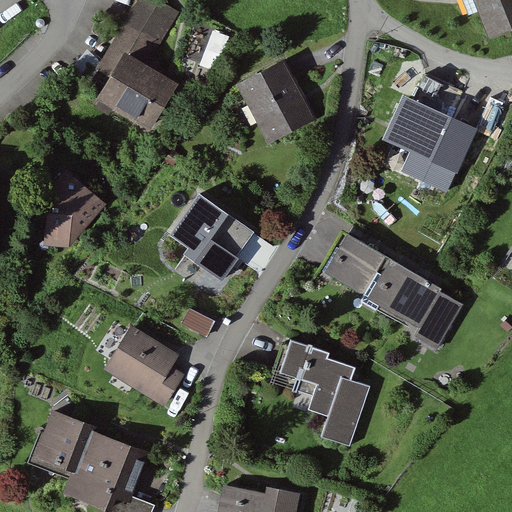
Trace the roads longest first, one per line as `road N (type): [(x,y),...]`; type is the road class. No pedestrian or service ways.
road 1 (residential): [(362,11),(338,156),(230,346),(185,511)]
road 2 (residential): [(362,11),(434,51),(511,73)]
